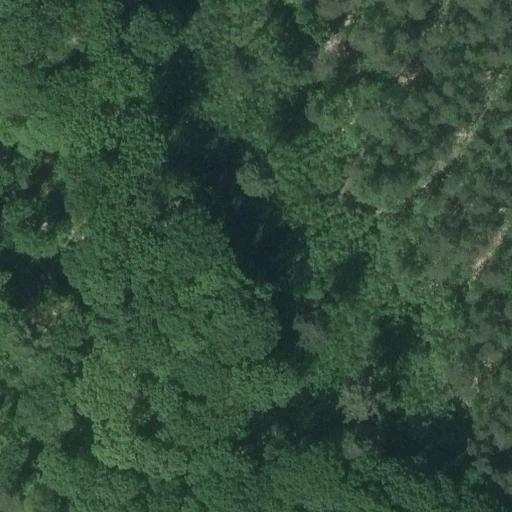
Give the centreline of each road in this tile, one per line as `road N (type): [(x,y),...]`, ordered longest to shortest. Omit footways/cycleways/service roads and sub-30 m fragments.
road 1 (track): [(269,456),(63,0)]
road 2 (track): [(437,0),(319,230),(250,326),(224,343)]
road 3 (track): [(235,511),(0,458)]
